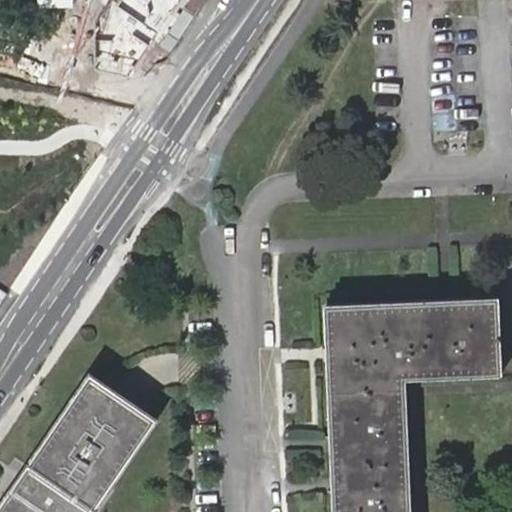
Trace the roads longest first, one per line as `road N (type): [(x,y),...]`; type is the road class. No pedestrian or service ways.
road 1 (residential): [(251,511),(242,245),(264,195),(281,187),(511,177)]
road 2 (tertiary): [(254,0),(0,379)]
